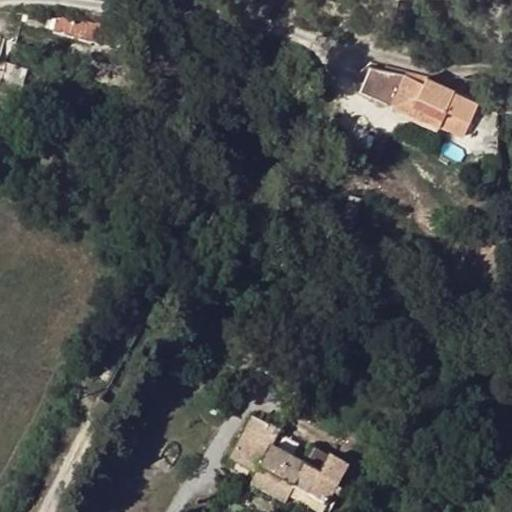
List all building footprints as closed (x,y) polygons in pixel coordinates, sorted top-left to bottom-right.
[(22,26),(53,31),(56,19),(26,14),(22,26)] [(52,35),(119,54),(125,37),(96,27),(94,29),(76,23),(76,25),(56,19),(53,31),(52,35)] [(192,55),(167,48),(163,59),(189,66),(192,55)] [(27,71),(19,69),(15,82),(23,84),(27,71)] [(419,98),(446,110),(455,91),(427,80),(424,88),(419,98)] [(479,104),(480,102),(455,91),(446,110),(471,121),(479,104)] [(28,97),(20,94),(18,102),(26,104),(28,97)] [(494,114),(481,109),(475,122),(489,128),(494,114)] [(445,113),(470,124),(471,121),(446,110),(445,113)] [(484,170),(486,158),(459,153),(456,164),(484,170)] [(268,338),(251,369),(255,371),(296,394),(313,363),(268,338)] [(257,478),(251,488),(267,497),(287,460),(272,451),(280,436),(254,421),(230,463),(257,478)] [(301,467),(320,478),(328,462),(310,452),(301,467)] [(286,506),(289,500),(294,492),(328,510),(334,498),(337,492),(348,473),(328,462),(320,478),(301,467),(287,460),(267,497),(286,506)] [(326,511),(328,510),(294,492),(289,500),(309,511),(326,511)]
